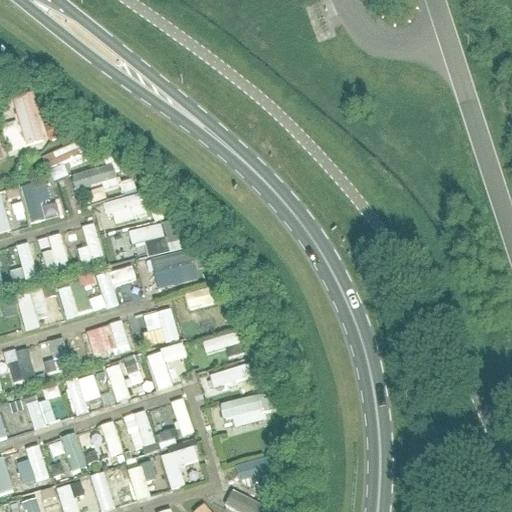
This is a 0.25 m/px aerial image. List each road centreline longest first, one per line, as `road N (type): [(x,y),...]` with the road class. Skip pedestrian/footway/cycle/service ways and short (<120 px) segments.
road 1 (primary): [(376,511),(377,426),(347,308),(310,239),(231,153)]
road 2 (primary): [(15,0),(219,152),(231,153)]
road 3 (unclassified): [(511,239),(434,0)]
road 4 (primary): [(231,153),(170,92),(53,0)]
